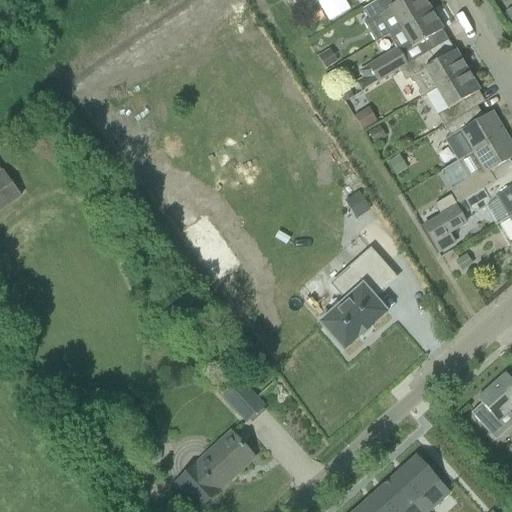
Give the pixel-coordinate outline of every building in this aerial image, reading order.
[(311,2),(309,0),(294,0),(300,9),(311,2)] [(379,17),(390,35),(431,11),(423,0),(404,0),(396,5),(392,0),(381,0),(378,2),(362,11),(369,22),(379,17)] [(423,43),(443,31),(431,11),(390,35),(388,37),(396,51),(368,68),(358,73),(362,80),(356,84),(362,93),(377,84),(429,53),(423,43)] [(435,64),(429,53),(377,84),(378,85),(399,73),(405,83),(409,81),(411,85),(415,86),(419,93),(418,96),(421,100),(467,72),(455,52),(435,64)] [(334,66),(326,53),(318,58),(326,71),(334,66)] [(467,72),(421,100),(426,98),(444,128),(466,115),(459,105),(479,93),(467,72)] [(338,95),(344,104),(353,98),(348,89),(338,95)] [(459,134),(471,155),(504,135),(492,114),(483,119),(477,108),(466,115),(444,128),(451,139),(459,134)] [(359,127),(362,132),(377,123),(373,118),(359,127)] [(374,145),(384,139),(378,129),(368,135),(374,145)] [(511,159),(511,147),(504,135),(471,155),(457,163),(468,181),(450,191),(459,206),(465,202),(511,173),(511,167),(509,162),(511,159)] [(406,172),(397,158),(388,164),(396,178),(406,172)] [(0,212),(20,199),(0,170),(0,212)] [(497,198),(509,219),(511,217),(511,173),(465,202),(471,213),(478,213),(486,209),(489,203),(497,198)] [(344,202),(356,221),(370,212),(359,193),(344,202)] [(440,217),(456,208),(450,197),(434,207),(440,217)] [(467,227),(462,217),(469,213),(463,204),(456,208),(440,217),(421,229),(433,246),(467,227)] [(343,351),(344,353),(345,352),(345,351),(358,340),(359,341),(373,328),(372,327),(385,316),(387,315),(386,314),(385,314),(373,300),(395,281),(370,252),(332,286),(346,302),(321,324),(320,325),(321,326),(343,351)] [(469,268),(462,259),(455,264),(462,273),(469,268)] [(511,382),(505,376),(477,401),(481,406),(471,415),(488,435),(509,416),(511,419),(511,382)] [(263,408),(250,394),(238,381),(238,382),(223,396),(222,396),(247,423),(249,421),(252,424),(264,413),(261,410),(263,408)] [(253,459),(239,444),(229,434),(175,484),(198,509),(253,459)] [(156,464),(161,460),(161,454),(157,449),(151,449),(146,453),(146,459),(150,464),(156,464)] [(395,476),(427,511),(429,511),(449,494),(416,457),(395,476)] [(374,494),(389,511),(427,511),(395,476),(374,494)] [(389,511),(374,494),(354,511),(389,511)]
